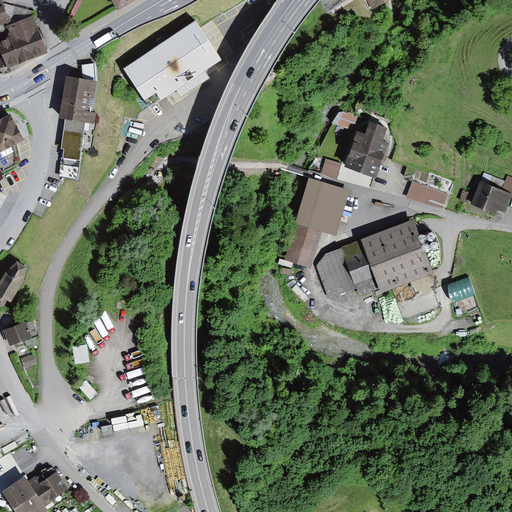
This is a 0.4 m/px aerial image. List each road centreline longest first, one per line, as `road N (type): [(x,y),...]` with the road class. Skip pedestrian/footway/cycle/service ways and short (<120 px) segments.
road 1 (primary): [(294,0),(226,122),(192,245),(183,349),(208,511)]
road 2 (residential): [(511,229),(309,174)]
road 3 (residential): [(0,353),(45,441),(110,511)]
road 4 (residential): [(20,84),(38,120),(41,153),(26,200),(0,242)]
